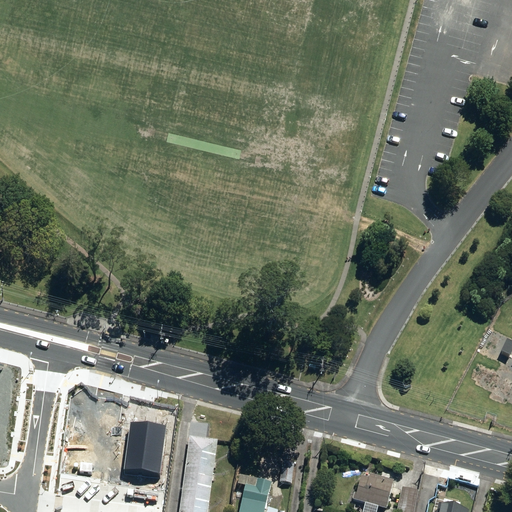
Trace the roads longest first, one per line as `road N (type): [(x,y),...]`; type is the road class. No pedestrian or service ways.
road 1 (secondary): [(511,459),(52,338)]
road 2 (residential): [(29,495),(52,338)]
